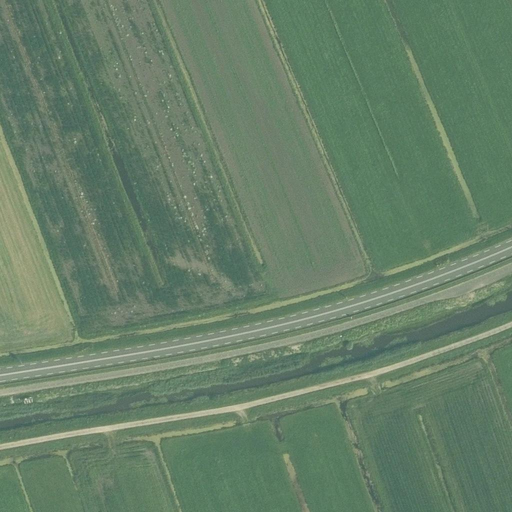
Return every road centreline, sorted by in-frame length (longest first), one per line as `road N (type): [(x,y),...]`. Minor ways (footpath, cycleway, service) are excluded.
road 1 (unclassified): [(0,393),(216,359),(457,291),(511,265)]
road 2 (primary): [(0,375),(299,321),(511,250)]
road 3 (unclassified): [(0,447),(228,409),(374,374),(511,324)]
